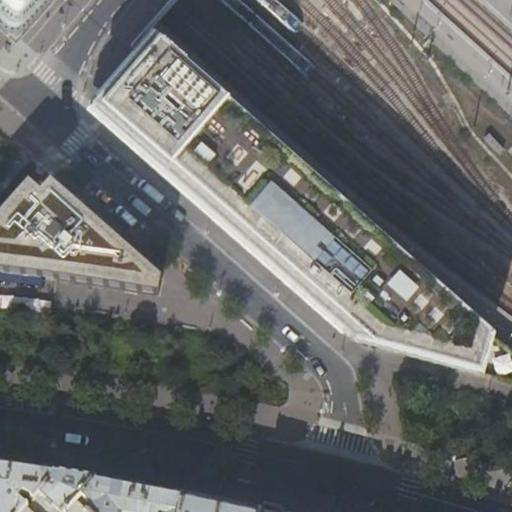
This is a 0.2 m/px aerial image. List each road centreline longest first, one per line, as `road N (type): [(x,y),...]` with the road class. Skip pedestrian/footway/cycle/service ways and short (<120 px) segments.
road 1 (residential): [(338,474),(350,403),(339,374),(23,106)]
road 2 (secondary): [(0,409),(338,474)]
road 3 (residential): [(23,106),(115,0)]
road 4 (secondary): [(338,474),(466,511)]
